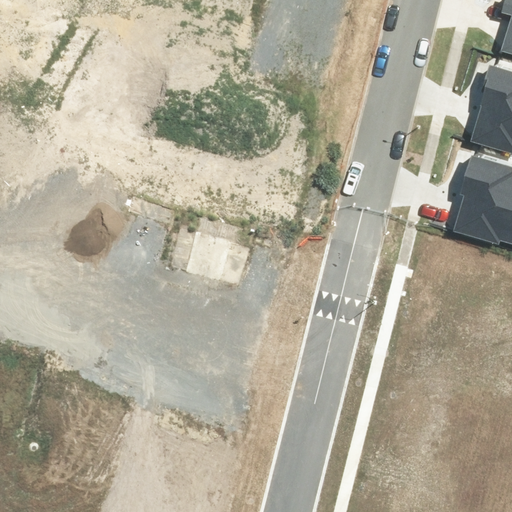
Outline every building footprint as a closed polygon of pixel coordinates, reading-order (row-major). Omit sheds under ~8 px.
[(289,0),(288,5),(270,0),(257,0),(249,31),(311,48),(322,8),(293,0),(289,0)] [(511,0),(504,0),(501,13),(510,16),(500,51),(511,54),(511,0)] [(469,142),(511,154),(511,69),(489,63),(481,91),(484,93),(469,142)] [(511,162),(470,151),(458,195),(463,196),(452,233),(499,246),(501,241),(511,244),(511,162)] [(350,323),(330,316),(302,390),(322,398),(350,323)]
